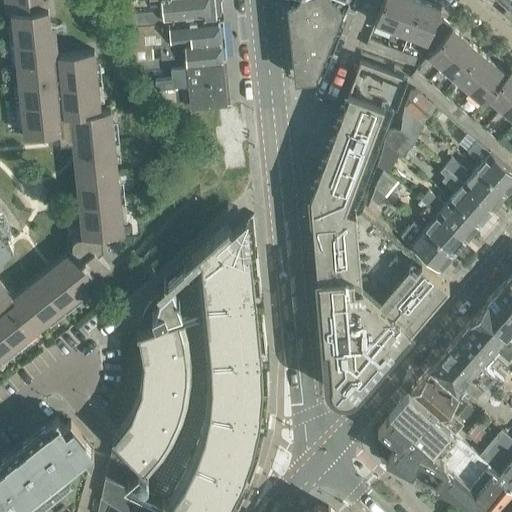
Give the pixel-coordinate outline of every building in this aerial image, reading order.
[(12,14),(13,23),(13,28),(16,27),(19,57),(16,58),(19,83),(19,88),(22,88),(25,118),(22,118),(24,134),(61,131),(59,115),(65,114),(65,115),(75,114),(76,128),(79,128),(82,158),(79,158),(82,189),(85,189),(88,219),(86,219),(87,235),(78,236),(74,238),(72,242),(73,246),(76,250),(52,269),(53,271),(30,290),(28,288),(4,308),(5,309),(0,313),(0,357),(3,355),(2,353),(25,334),(27,336),(51,317),(49,315),(73,296),(74,298),(87,288),(86,286),(109,267),(95,249),(98,247),(97,234),(123,231),(121,215),(119,215),(116,185),(118,185),(115,155),(113,155),(110,125),(113,125),(111,108),(100,109),(99,95),(96,95),(94,73),(94,66),(96,66),(94,49),(58,52),(58,53),(50,54),(48,25),(50,24),(47,0),(7,0),(9,13),(6,13),(6,14),(12,14)] [(111,0),(113,11),(119,10),(120,26),(168,21),(167,17),(207,13),(207,14),(216,13),(218,13),(219,13),(219,10),(221,9),(220,0),(111,0)] [(287,0),(296,77),(319,75),(348,0),(287,0)] [(393,28),(403,0),(382,0),(375,21),(393,28)] [(422,0),(403,0),(393,28),(408,34),(409,34),(422,0)] [(433,46),(434,47),(452,26),(438,13),(441,6),(424,0),(422,0),(409,34),(408,34),(407,36),(426,44),(427,41),(433,46)] [(511,11),(511,0),(499,0),(507,7),(502,12),(508,17),(511,11)] [(184,62),(222,59),(219,17),(168,21),(120,26),(117,26),(119,41),(141,67),(168,65),(168,64),(184,62)] [(466,38),(452,26),(434,47),(433,46),(427,53),(442,66),(466,38)] [(383,52),(386,44),(368,37),(366,45),(383,52)] [(480,49),(469,40),(466,38),(442,66),(455,77),(480,49)] [(400,58),(403,51),(386,44),(383,52),(400,58)] [(493,61),(480,49),(455,77),(469,89),(493,61)] [(403,51),(400,58),(414,63),(416,56),(403,51)] [(168,65),(141,67),(154,84),(170,104),(175,103),(175,99),(188,98),(189,105),(227,101),(222,59),(184,62),(168,64),(168,65)] [(313,216),(312,217),(323,345),(335,344),(337,365),(331,372),(329,378),(329,381),(330,383),(331,387),(332,388),(334,391),(335,392),(338,394),(340,394),(344,395),(345,395),(349,394),(351,393),(354,391),(359,386),(449,282),(361,206),(365,194),(359,192),(392,103),(396,105),(407,76),(360,59),(348,92),(344,90),(345,101),(344,102),(340,101),(341,111),(340,112),(336,111),(337,121),(337,122),(333,121),(333,131),(333,132),(329,131),(330,141),(329,143),(325,141),(326,151),(325,153),(321,151),(322,161),(321,163),(318,162),(318,171),(318,173),(314,172),(315,182),(314,183),(310,182),(311,192),(310,193),(311,194),(313,216)] [(487,96),(507,73),(506,72),(493,61),(469,89),(484,102),(488,96),(487,96)] [(511,67),(506,72),(507,73),(487,96),(488,96),(501,107),(511,94),(511,67)] [(429,81),(415,69),(410,75),(424,87),(429,81)] [(437,99),(443,93),(429,81),(424,87),(437,99)] [(404,105),(422,121),(436,105),(415,88),(410,88),(404,105)] [(451,110),(456,104),(443,93),(437,99),(451,110)] [(511,94),(501,107),(511,116),(511,94)] [(465,122),(470,116),(456,104),(451,110),(465,122)] [(400,129),(414,140),(422,121),(404,105),(400,129)] [(465,122),(476,131),(481,125),(470,116),(465,122)] [(414,140),(400,129),(389,129),(390,128),(388,128),(386,136),(385,139),(400,152),(402,154),(414,140)] [(481,136),(492,145),(498,139),(486,130),(481,136)] [(378,164),(384,168),(387,170),(400,152),(385,139),(380,157),(377,164),(378,164)] [(506,191),(511,184),(511,169),(476,139),(467,149),(481,161),(476,166),(506,191)] [(503,154),(508,148),(498,139),(492,145),(503,154)] [(444,165),(493,207),(506,191),(476,166),(471,172),(461,164),(457,169),(447,161),(444,165)] [(447,194),(480,222),(493,207),(444,165),(440,169),(444,173),(440,177),(452,187),(447,194)] [(399,179),(387,170),(384,168),(377,181),(389,191),(399,179)] [(378,204),(386,195),(375,185),(371,197),(378,204)] [(421,198),(467,237),(480,222),(447,194),(442,200),(429,189),(421,198)] [(421,224),(454,252),(467,237),(421,198),(417,203),(424,208),(419,213),(425,219),(421,224)] [(105,475),(127,485),(164,503),(167,506),(170,502),(183,511),(229,511),(233,507),(243,487),(244,484),(250,470),(251,467),(258,446),(263,425),(264,422),(266,407),(266,404),(268,382),(267,360),(267,357),(266,342),(266,339),(262,303),(262,300),(260,285),(260,282),(257,247),(256,244),(253,212),(233,230),(227,224),(228,223),(227,222),(191,254),(182,262),(183,263),(165,279),(165,278),(164,278),(164,279),(154,289),(158,293),(152,299),(149,302),(147,305),(145,309),(144,312),(142,316),(142,319),(141,321),(144,321),(146,327),(137,330),(137,333),(139,332),(142,343),(144,359),(144,371),(141,388),(138,399),(131,414),(124,424),(118,430),(114,435),(113,434),(111,436),(114,438),(111,454),(107,467),(105,475)] [(0,252),(2,251),(0,247),(0,246),(14,236),(13,234),(7,221),(4,223),(0,214),(0,252)] [(401,234),(440,267),(454,252),(421,224),(414,219),(401,234)] [(511,272),(496,290),(511,305),(511,272)] [(0,303),(9,297),(0,286),(0,303)] [(511,305),(496,290),(495,290),(479,309),(505,334),(511,339),(511,305)] [(511,358),(511,339),(505,334),(479,309),(462,328),(462,329),(489,353),(496,345),(511,358)] [(462,329),(446,347),(494,389),(503,379),(482,361),(489,353),(462,329)] [(446,347),(429,366),(457,390),(464,382),(485,400),(494,389),(446,347)] [(461,394),(457,390),(429,366),(411,387),(455,425),(463,415),(457,411),(467,400),(460,395),(461,394)] [(456,432),(408,390),(389,412),(437,454),(456,432)] [(511,454),(508,458),(499,469),(483,456),(480,453),(456,432),(437,454),(389,412),(377,426),(380,428),(379,429),(385,454),(386,455),(385,457),(489,511),(493,511),(511,491),(511,454)] [(0,511),(70,511),(77,507),(94,448),(92,446),(94,445),(93,444),(91,445),(71,419),(64,425),(57,416),(0,460),(0,511)] [(476,439),(486,429),(476,419),(466,429),(476,439)] [(499,469),(508,458),(511,454),(511,437),(501,429),(480,453),(483,456),(499,469)] [(127,486),(127,485),(105,475),(105,476),(97,511),(101,511),(106,503),(107,501),(123,511),(174,511),(167,507),(162,503),(161,504),(127,486)] [(511,511),(511,502),(500,511),(511,511)]
